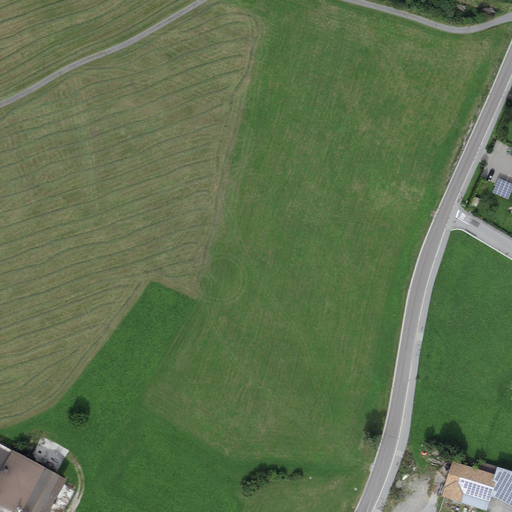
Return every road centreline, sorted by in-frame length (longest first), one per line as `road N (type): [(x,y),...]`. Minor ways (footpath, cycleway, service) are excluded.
road 1 (primary): [(444,211),(413,300),(382,469),(363,511)]
road 2 (track): [(0,102),(202,0)]
road 3 (primary): [(511,57),(444,211)]
road 4 (track): [(354,0),(458,30),(511,16)]
